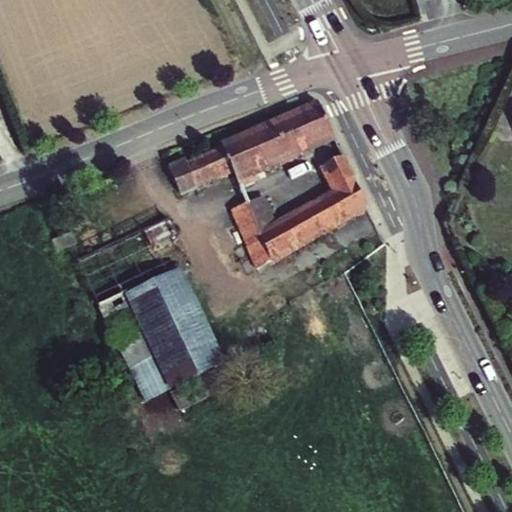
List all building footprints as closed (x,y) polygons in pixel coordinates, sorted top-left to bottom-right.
[(251,177),(335,140),(321,107),(187,166),(185,162),(169,169),(180,197),(232,175),(240,192),(255,185),(251,177)] [(276,226),(262,198),(231,214),(258,266),(370,209),(344,158),(324,168),(337,194),(276,226)] [(59,265),(84,315),(191,262),(167,213),(59,265)] [(70,232),(50,240),(55,251),(74,244),(70,232)] [(153,360),(128,373),(143,403),(212,369),(226,361),(181,272),(124,301),(153,360)] [(124,301),(99,313),(128,373),(153,360),(124,301)] [(244,358),(169,395),(178,412),(252,375),(244,358)]
